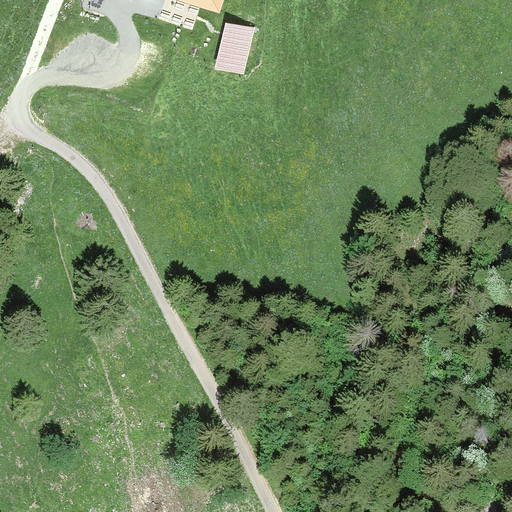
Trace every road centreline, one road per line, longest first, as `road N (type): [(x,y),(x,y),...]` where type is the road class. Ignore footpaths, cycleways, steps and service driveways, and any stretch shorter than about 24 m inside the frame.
road 1 (unclassified): [(14,107),(32,135),(95,179),(270,511)]
road 2 (track): [(14,107),(26,83),(110,79),(126,71),(131,52),(114,0)]
